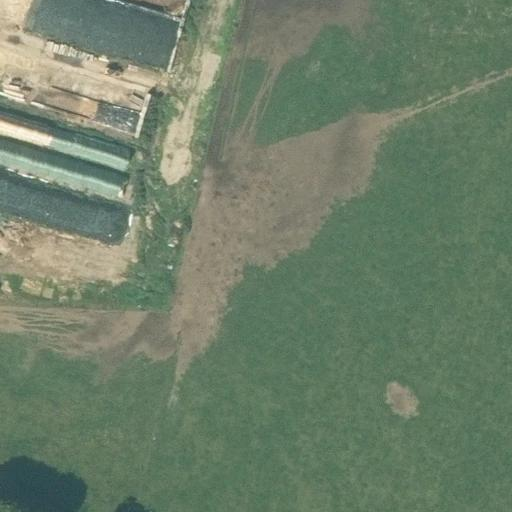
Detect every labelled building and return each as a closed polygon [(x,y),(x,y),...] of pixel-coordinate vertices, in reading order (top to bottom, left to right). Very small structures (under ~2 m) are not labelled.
[(179,21),(100,1),(88,48),(167,68),(179,21)] [(83,96),(89,104),(102,95),(96,87),(83,96)] [(0,132),(123,166),(130,143),(0,107),(0,132)] [(92,129),(129,121),(127,112),(90,120),(92,129)] [(152,214),(175,221),(197,149),(174,142),(152,214)] [(0,180),(0,213),(3,214),(11,184),(0,180)] [(0,248),(50,265),(57,243),(0,225),(0,248)] [(63,272),(119,282),(123,261),(67,251),(63,272)]
